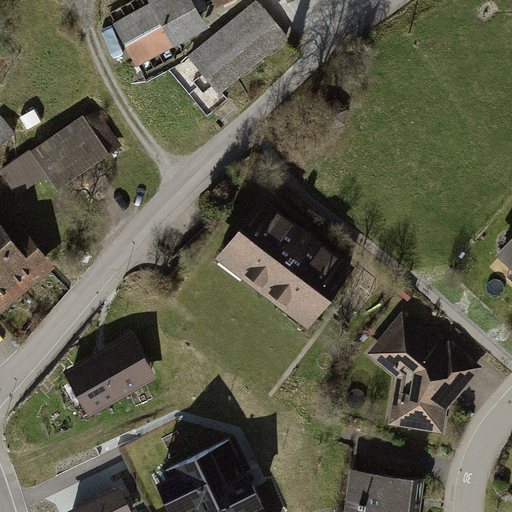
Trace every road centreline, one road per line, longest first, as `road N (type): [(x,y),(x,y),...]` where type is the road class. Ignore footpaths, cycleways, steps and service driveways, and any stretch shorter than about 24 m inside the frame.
road 1 (residential): [(0,385),(184,186),(391,0)]
road 2 (track): [(184,186),(115,91),(94,44),(88,0)]
